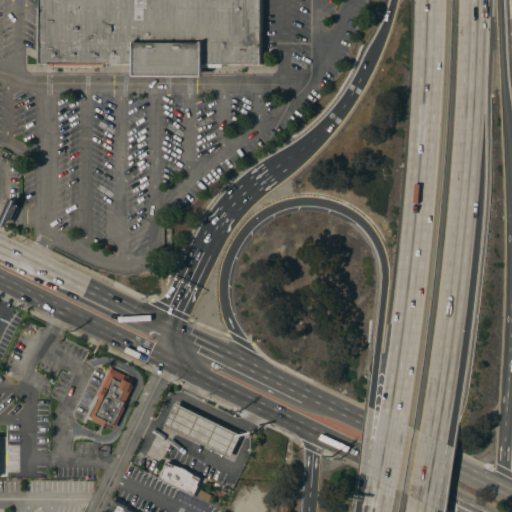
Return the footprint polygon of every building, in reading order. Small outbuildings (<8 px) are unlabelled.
[(262,0),(262,64),(223,64),(223,67),(204,67),(204,76),(135,76),(135,64),(107,63),(106,66),(49,66),(49,63),(40,63),(40,0),(262,0)] [(116,427),(112,426),(112,427),(106,424),(105,426),(93,420),(93,418),(91,417),(100,396),(97,395),(100,387),(104,389),(105,388),(101,386),(110,367),(133,378),(131,382),(133,383),(132,384),(134,385),(126,402),(124,406),(126,406),(116,427)] [(242,434),(231,457),(165,425),(176,403),(242,434)] [(159,478),(166,464),(167,461),(201,477),(200,481),(199,480),(197,485),(199,485),(194,495),(159,478)] [(135,511),(106,511),(109,507),(108,507),(110,502),(112,503),(113,499),(130,507),(129,509),(135,511)]
